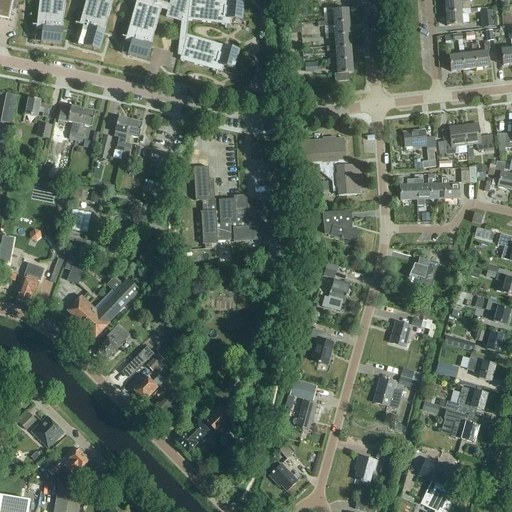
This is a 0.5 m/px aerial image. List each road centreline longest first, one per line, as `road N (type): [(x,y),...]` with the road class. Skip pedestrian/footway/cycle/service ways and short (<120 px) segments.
road 1 (residential): [(0,60),(261,120),(376,105)]
road 2 (tertiary): [(229,511),(52,337),(0,311)]
road 3 (residential): [(314,511),(385,231)]
road 4 (unclassified): [(142,511),(27,386),(0,372)]
road 5 (residential): [(385,231),(452,229),(469,204),(511,214)]
road 6 (residential): [(385,231),(376,105)]
